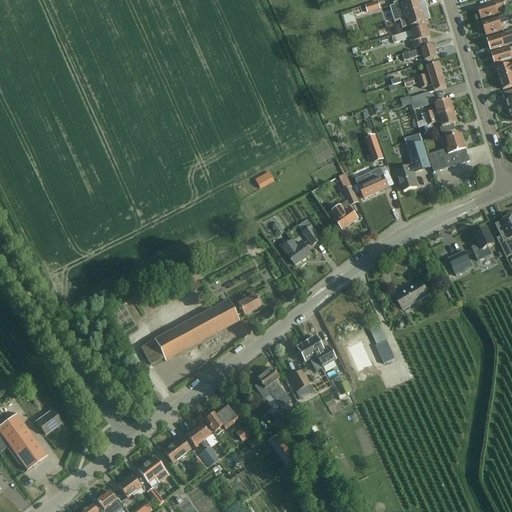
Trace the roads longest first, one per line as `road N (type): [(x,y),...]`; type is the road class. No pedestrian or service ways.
road 1 (tertiary): [(127,444),(364,263),(504,189)]
road 2 (tertiary): [(127,444),(53,344),(0,248)]
road 3 (residential): [(504,189),(447,0)]
